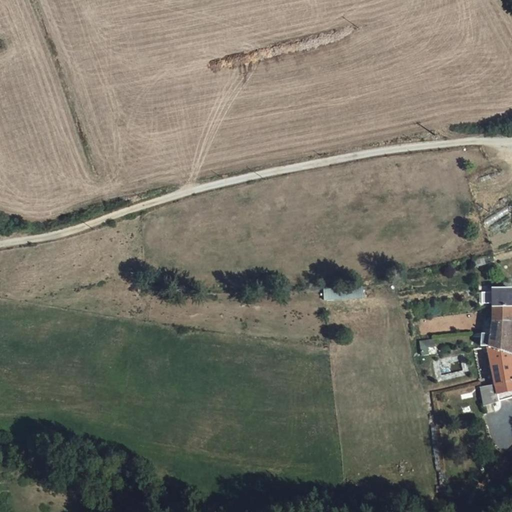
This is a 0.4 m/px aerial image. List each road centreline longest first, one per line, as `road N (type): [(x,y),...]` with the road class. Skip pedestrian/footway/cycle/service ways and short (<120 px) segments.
road 1 (track): [(0,247),(341,159),(511,133)]
road 2 (track): [(0,210),(23,217),(143,192),(194,192)]
